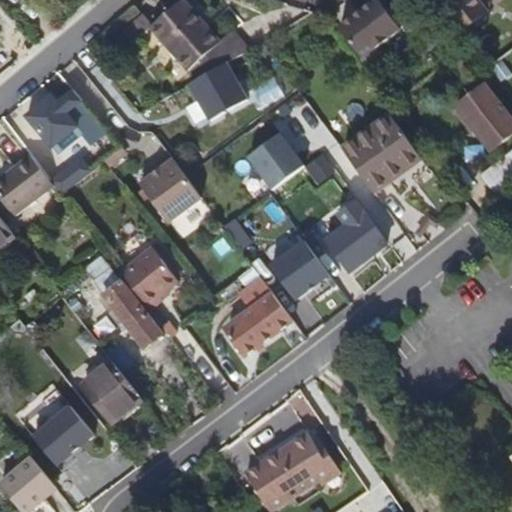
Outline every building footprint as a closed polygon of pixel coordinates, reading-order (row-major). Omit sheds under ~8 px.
[(250,50),(234,29),(220,39),(189,0),(180,0),(150,24),(195,80),(228,62),(250,50)] [(364,59),(401,30),(378,0),(377,0),(341,28),(364,59)] [(477,0),(435,0),(463,35),(489,15),(477,0)] [(195,80),(188,84),(196,100),(201,98),(204,104),(203,107),(210,120),(248,100),(228,62),(195,80)] [(511,135),(511,118),(485,84),(456,107),(491,152),(511,135)] [(73,120),(53,96),(28,117),(48,142),(73,120)] [(376,194),(424,159),(393,117),(345,152),(376,194)] [(250,157),(273,190),(306,166),(282,133),(250,157)] [(203,198),(171,154),(158,164),(161,169),(154,175),(141,184),(171,223),(203,198)] [(247,154),(233,163),(254,193),(267,184),(247,154)] [(55,186),(32,156),(0,181),(0,194),(17,216),(55,186)] [(511,159),(510,156),(483,177),(498,195),(511,184),(511,159)] [(161,169),(158,164),(151,170),(154,175),(161,169)] [(0,245),(14,233),(0,215),(0,245)] [(287,299),(327,285),(308,230),(268,244),(287,299)] [(385,260),(376,246),(350,265),(359,278),(385,260)] [(178,283),(151,248),(121,271),(150,309),(163,299),(161,296),(178,283)] [(163,336),(113,270),(96,283),(146,349),(163,336)] [(243,355),(292,319),(272,292),(223,328),(243,355)] [(137,404),(109,367),(85,385),(114,422),(137,404)] [(35,436),(62,470),(77,459),(73,453),(82,446),(95,435),(72,406),(35,436)] [(319,479),(338,467),(327,451),(322,454),(309,436),(248,477),(272,511),(319,479)] [(86,451),(82,446),(73,453),(77,459),(86,451)] [(29,511),(58,489),(33,458),(0,485),(21,511),(29,511)] [(324,487),(343,474),(338,467),(319,479),(324,487)]
